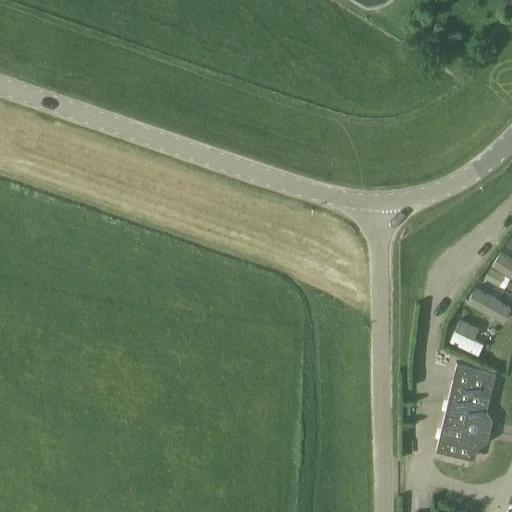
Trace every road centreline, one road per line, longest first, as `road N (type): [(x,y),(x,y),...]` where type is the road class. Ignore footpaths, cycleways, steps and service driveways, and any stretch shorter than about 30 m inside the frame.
road 1 (unclassified): [(0,86),(319,195),(377,205)]
road 2 (unclassified): [(384,511),(377,205)]
road 3 (unclassified): [(377,205),(448,188),(511,140)]
